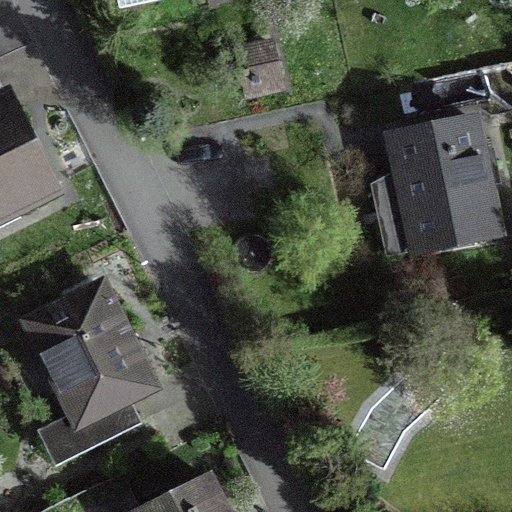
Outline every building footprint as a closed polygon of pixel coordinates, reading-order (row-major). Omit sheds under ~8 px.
[(114,0),(117,13),(174,0),(114,0)] [(275,75),(240,83),(244,98),(279,90),(275,75)] [(0,104),(0,204),(7,201),(11,211),(49,192),(4,102),(0,104)] [(378,213),(387,258),(492,237),(474,148),(469,125),(390,142),(404,208),(378,213)] [(27,326),(88,448),(135,425),(123,401),(148,389),(99,290),(27,326)] [(138,511),(219,511),(204,480),(138,511)]
